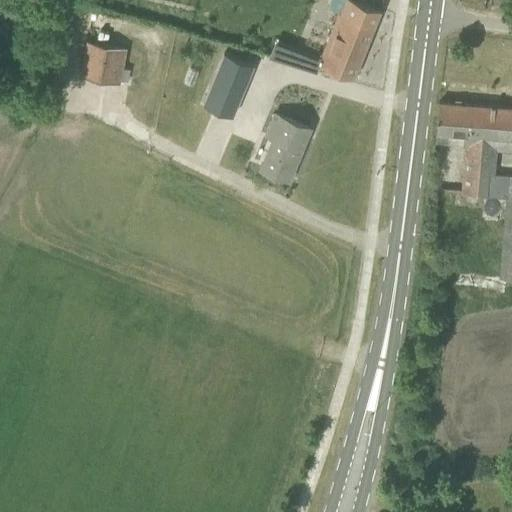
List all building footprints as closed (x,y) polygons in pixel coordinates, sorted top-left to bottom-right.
[(340,10),(318,63),(335,70),(354,77),(374,28),(375,25),(381,9),(384,0),(330,0),(328,6),(340,10)] [(87,40),(80,74),(120,82),(127,48),(87,40)] [(273,40),(270,50),(315,67),(318,56),(273,40)] [(237,106),(255,63),(225,52),(224,51),(203,103),(234,115),(237,106)] [(437,132),(436,142),(463,145),(463,147),(466,147),(462,194),(493,196),(493,188),(509,189),(502,277),(511,278),(511,174),(495,173),(497,150),(511,150),(511,106),(439,101),(437,132)] [(262,167),(290,178),(297,161),(294,160),(297,152),(300,153),(311,127),(276,113),(267,134),(274,137),(262,167)]
